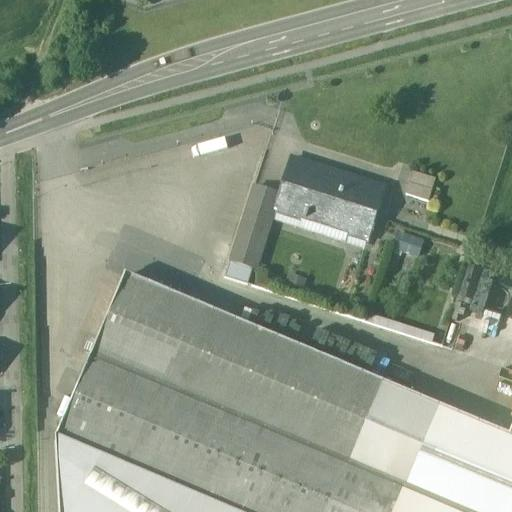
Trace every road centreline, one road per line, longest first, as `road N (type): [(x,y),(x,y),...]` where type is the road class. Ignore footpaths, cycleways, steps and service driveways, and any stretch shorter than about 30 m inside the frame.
road 1 (secondary): [(15,131),(272,45),(453,0)]
road 2 (residential): [(14,511),(7,153),(15,131)]
road 3 (track): [(15,131),(62,0)]
